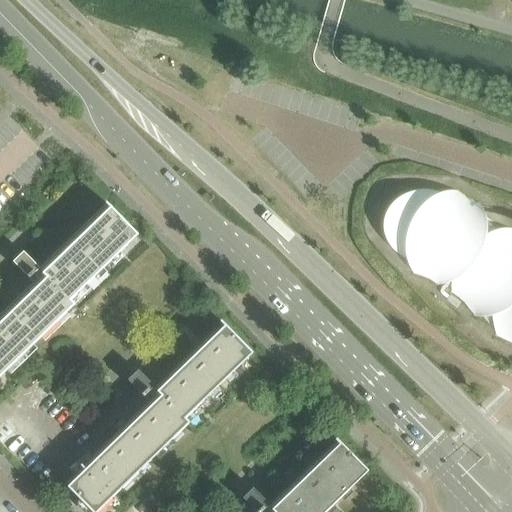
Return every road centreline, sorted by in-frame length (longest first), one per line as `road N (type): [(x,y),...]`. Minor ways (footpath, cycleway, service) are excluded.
road 1 (secondary): [(0,4),(481,511)]
road 2 (secondary): [(511,465),(259,215),(23,0)]
road 3 (unclassified): [(511,174),(385,133),(353,142)]
